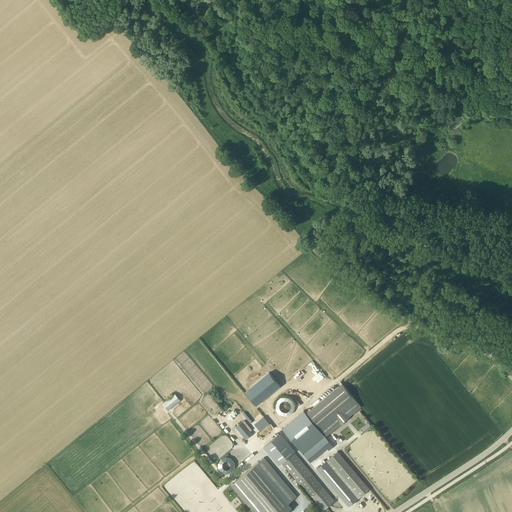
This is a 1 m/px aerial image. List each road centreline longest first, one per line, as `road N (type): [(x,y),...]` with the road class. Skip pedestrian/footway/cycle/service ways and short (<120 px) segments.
road 1 (unclassified): [(339,377),(396,331),(416,327),(482,351),(511,378)]
road 2 (tertiary): [(394,511),(511,429)]
road 3 (track): [(310,248),(416,327)]
